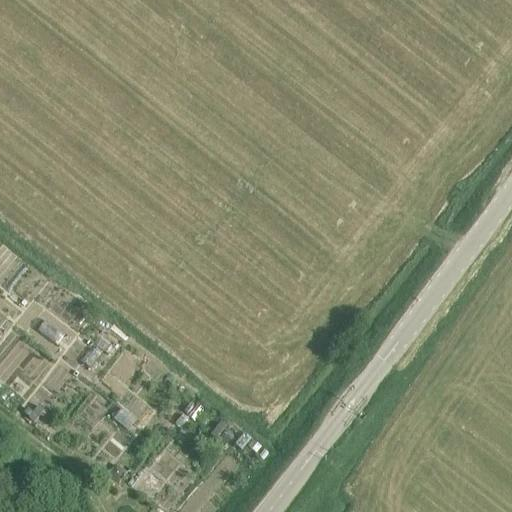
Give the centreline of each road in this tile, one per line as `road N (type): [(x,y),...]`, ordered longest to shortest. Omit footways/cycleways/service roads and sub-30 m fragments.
road 1 (unclassified): [(268,511),(511,187)]
road 2 (track): [(113,511),(83,468),(0,402)]
